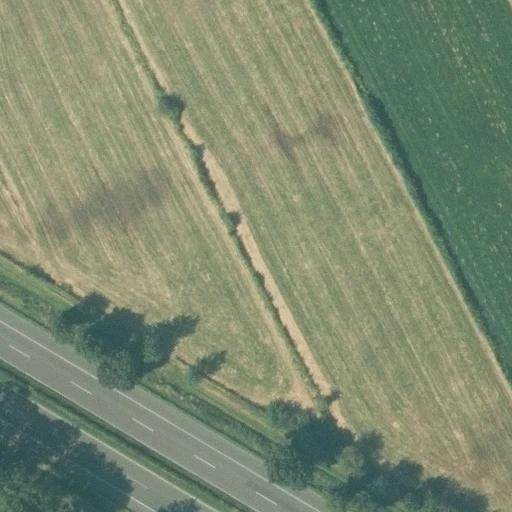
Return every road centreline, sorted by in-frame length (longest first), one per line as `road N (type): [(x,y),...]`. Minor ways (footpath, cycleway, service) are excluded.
road 1 (track): [(414,511),(0,256)]
road 2 (motorway): [(313,511),(0,325)]
road 3 (motorway): [(0,389),(205,511)]
